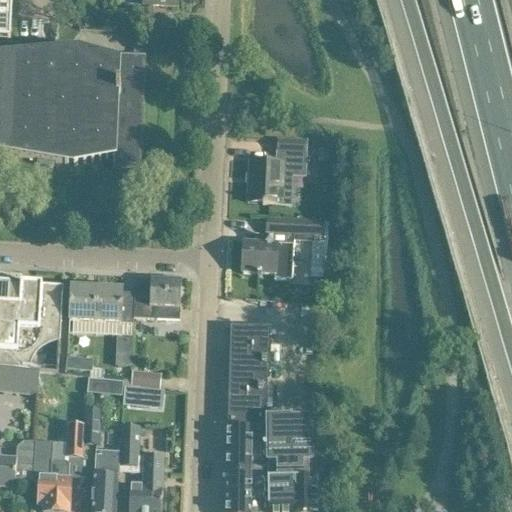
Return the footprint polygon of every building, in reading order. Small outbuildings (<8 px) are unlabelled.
[(0,0),(0,40),(10,41),(12,0),(0,0)] [(143,0),(144,7),(177,8),(177,0),(143,0)] [(141,172),(146,58),(117,57),(117,66),(79,56),(58,57),(58,51),(42,53),(42,58),(21,60),(20,55),(4,56),(4,61),(0,61),(0,160),(15,164),(16,159),(37,162),(36,167),(52,170),(53,165),(73,168),(113,161),(112,170),(141,172)] [(277,143),(277,158),(307,159),(307,144),(277,143)] [(249,164),(247,205),(263,206),(262,207),(276,208),(291,209),(292,190),(283,190),(283,171),(306,172),(307,159),(277,158),(276,166),(249,164)] [(243,245),(242,276),(258,277),(258,279),(260,279),(261,277),(276,278),(275,284),(292,284),(293,266),(303,266),(303,261),(293,261),(294,249),(294,238),(309,239),(313,239),(312,246),(323,247),(324,225),(267,222),(266,236),(272,236),(272,241),(266,240),(266,246),(243,245)] [(180,311),(181,285),(151,284),(150,289),(136,288),(136,287),(135,287),(135,296),(133,322),(154,323),(154,310),(180,311)] [(0,371),(27,374),(28,367),(30,363),(32,358),(35,354),(40,351),(43,349),(47,347),(50,346),(54,344),(60,342),(63,289),(21,287),(21,288),(9,287),(9,286),(0,285),(0,371)] [(96,325),(96,291),(71,290),(69,324),(96,325)] [(133,322),(135,296),(122,296),(122,292),(96,291),(96,325),(133,327),(133,322)] [(317,511),(317,481),(309,481),(308,466),(312,466),(312,445),(311,445),(310,423),(290,424),(290,422),(266,423),(267,384),(269,384),(270,332),(231,330),(229,382),(227,430),(226,430),(226,450),(224,511),(317,511)] [(130,341),(117,341),(116,369),(130,369),(130,341)] [(92,373),(93,362),(67,359),(66,371),(92,373)] [(131,389),(159,391),(161,378),(133,375),(131,389)] [(56,378),(39,378),(49,407),(64,402),(56,378)] [(84,452),(85,417),(85,413),(74,412),(73,428),(68,428),(66,461),(83,462),(84,452)] [(102,418),(85,417),(84,452),(100,453),(102,418)] [(120,477),(143,479),(143,491),(130,490),(128,511),(161,511),(164,460),(140,459),(141,429),(122,428),(120,477)] [(33,485),(35,445),(28,444),(28,445),(23,444),(17,450),(17,455),(16,455),(16,462),(0,460),(0,490),(14,492),(15,484),(33,485)] [(53,446),(35,445),(33,485),(39,485),(38,509),(43,509),(42,511),(69,511),(71,482),(69,481),(69,467),(52,466),(53,446)] [(116,511),(119,470),(120,456),(96,455),(95,480),(94,480),(92,511),(116,511)]
